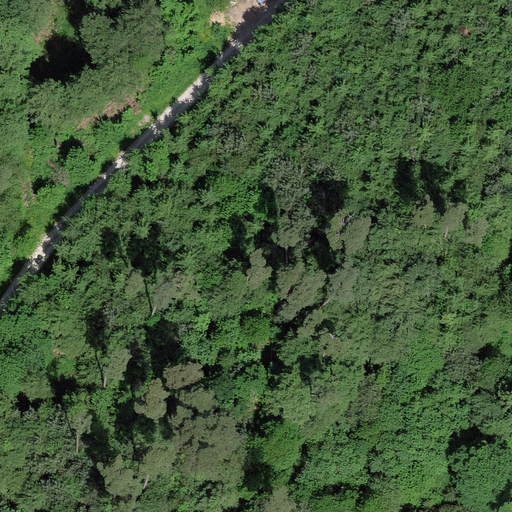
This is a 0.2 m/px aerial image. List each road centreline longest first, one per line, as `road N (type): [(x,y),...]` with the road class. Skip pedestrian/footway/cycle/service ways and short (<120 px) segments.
road 1 (track): [(284,0),(65,225),(0,315)]
road 2 (track): [(384,511),(498,505),(511,480)]
